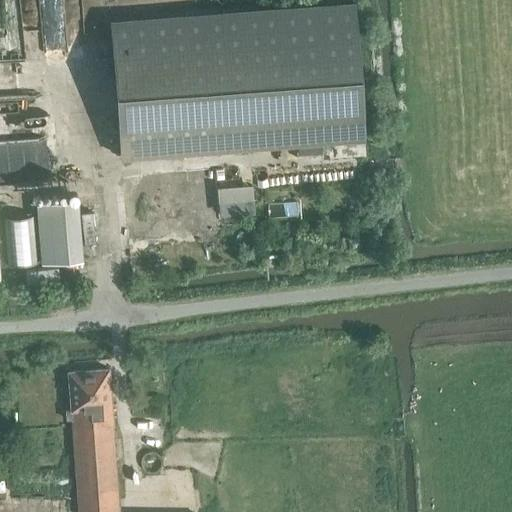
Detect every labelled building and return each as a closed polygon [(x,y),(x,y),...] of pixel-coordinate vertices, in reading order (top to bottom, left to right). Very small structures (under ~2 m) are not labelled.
[(122,165),(366,146),(356,6),(111,24),(122,165)] [(127,242),(222,233),(217,171),(120,180),(123,181),(127,242)] [(38,212),(7,215),(12,266),(83,258),(84,258),(79,198),(37,202),(38,212)] [(300,214),(300,201),(271,202),(271,214),(300,214)] [(68,374),(77,511),(107,511),(122,511),(111,371),(68,374)]
